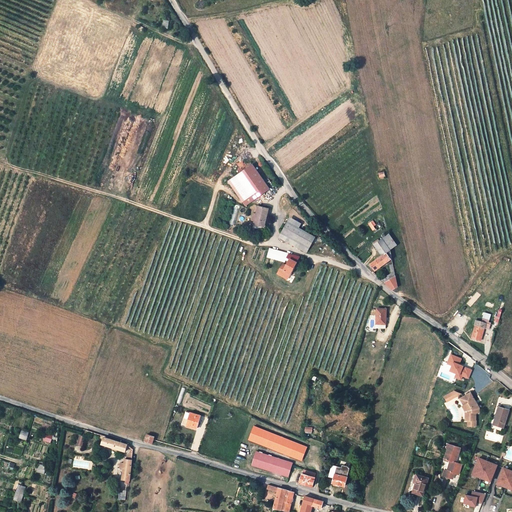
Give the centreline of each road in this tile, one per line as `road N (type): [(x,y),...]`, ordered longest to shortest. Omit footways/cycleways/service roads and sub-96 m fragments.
road 1 (unclassified): [(511,385),(386,290),(307,212),(171,0)]
road 2 (residential): [(379,511),(0,398)]
